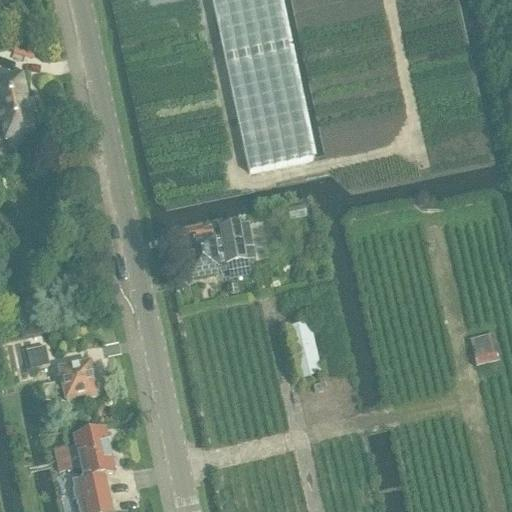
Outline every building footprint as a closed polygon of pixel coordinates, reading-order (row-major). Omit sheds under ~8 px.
[(211,0),(249,176),(313,162),(278,0),(211,0)] [(27,45),(24,55),(33,58),(36,48),(27,45)] [(0,127),(1,127),(4,144),(7,143),(8,150),(27,146),(25,139),(33,137),(28,114),(33,113),(31,102),(26,103),(21,80),(0,84),(0,127)] [(222,250),(214,252),(212,242),(205,243),(201,229),(181,233),(190,279),(219,273),(218,268),(246,262),(238,227),(218,231),(222,250)] [(287,332),(298,382),(319,377),(308,327),(287,332)] [(46,348),(26,352),(30,372),(50,367),(46,348)] [(498,353),(473,359),(476,369),(501,363),(498,353)] [(42,390),(45,401),(56,398),(56,395),(63,393),(66,404),(98,397),(91,366),(59,374),(62,388),(55,390),(54,387),(42,390)] [(53,455),(56,465),(110,454),(106,435),(74,441),(76,452),(66,454),(65,452),(53,455)] [(110,454),(56,465),(58,474),(70,472),(70,468),(79,466),(82,481),(78,482),(84,511),(109,511),(103,479),(114,477),(114,473),(116,469),(114,463),(111,462),(110,454)]
